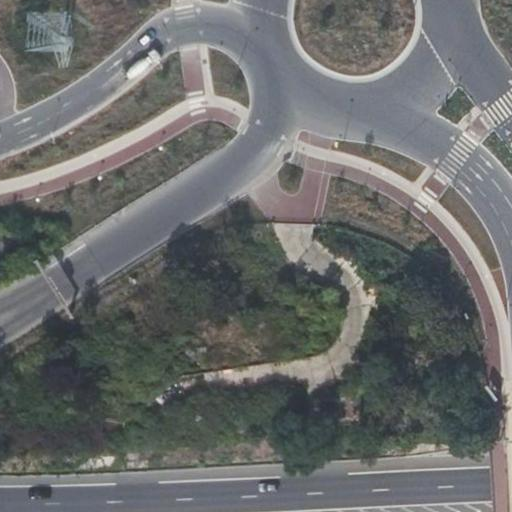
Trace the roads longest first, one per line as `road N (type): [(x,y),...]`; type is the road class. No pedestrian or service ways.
road 1 (motorway): [(511,485),(126,511)]
road 2 (motorway): [(284,76),(264,124),(218,185),(11,321)]
road 3 (secondary): [(0,140),(68,105),(185,23),(233,29),(267,52)]
road 4 (primary): [(352,107),(410,127),(456,156),(511,224)]
road 5 (primary): [(352,107),(410,87),(445,34)]
